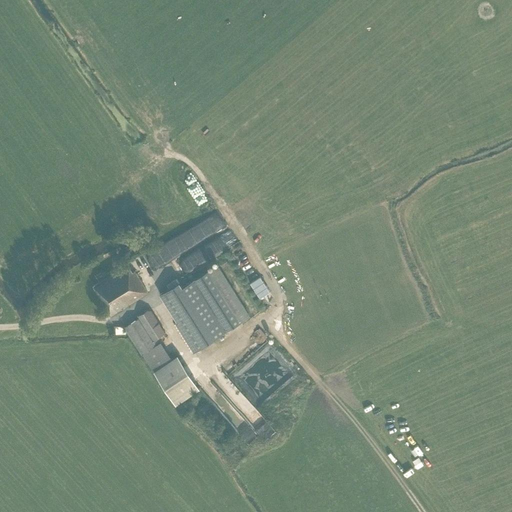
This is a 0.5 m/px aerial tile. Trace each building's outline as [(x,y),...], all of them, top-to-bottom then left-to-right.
[(132,271),(127,264),(93,285),(111,315),(148,293),(133,269),(132,271)] [(182,287),(176,278),(167,284),(169,287),(159,293),(163,299),(195,350),(240,322),(250,315),(217,264),(207,271),(182,287)] [(261,297),(269,292),(261,278),(252,284),(261,297)] [(161,341),(159,342),(157,338),(165,332),(150,308),(137,315),(139,317),(125,326),(142,353),(153,370),(154,369),(176,403),(199,387),(177,354),(172,357),(161,341)] [(212,380),(207,384),(212,390),(217,386),(212,380)] [(228,418),(250,443),(261,433),(265,438),(276,429),(255,404),(243,414),(238,409),(228,418)]
